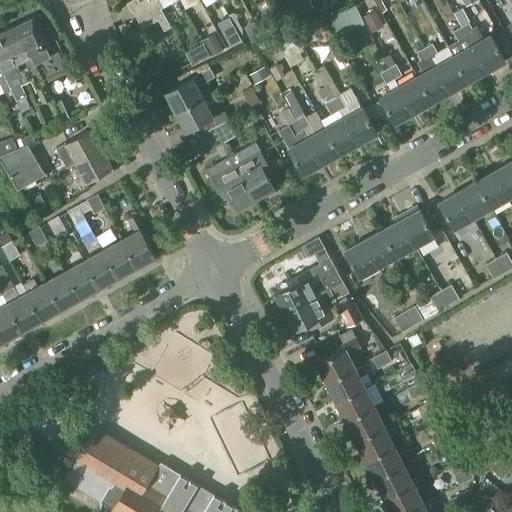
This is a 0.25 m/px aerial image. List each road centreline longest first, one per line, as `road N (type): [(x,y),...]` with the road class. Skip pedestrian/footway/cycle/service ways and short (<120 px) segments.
road 1 (residential): [(214,272),(511,108)]
road 2 (residential): [(214,272),(97,50),(81,0)]
road 3 (residential): [(332,511),(214,272)]
road 4 (residential): [(0,393),(214,272)]
